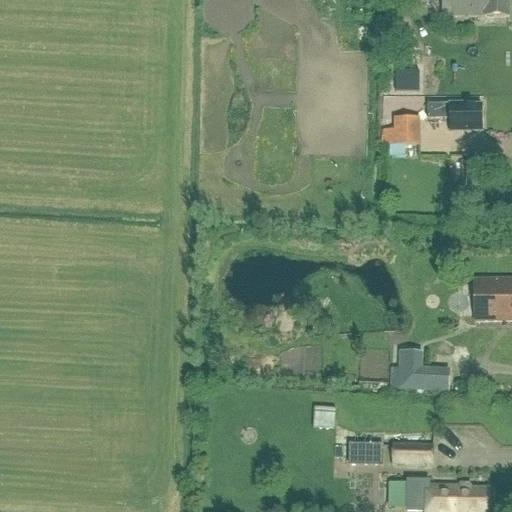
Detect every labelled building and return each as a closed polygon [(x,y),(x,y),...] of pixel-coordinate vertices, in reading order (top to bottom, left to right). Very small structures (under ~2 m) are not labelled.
[(442,0),(442,10),(442,18),(484,18),(484,19),(509,19),(509,0),(442,0)] [(409,94),(409,82),(390,82),(391,95),(409,94)] [(450,122),(450,134),(482,133),(481,104),(463,104),(463,102),(427,103),(427,122),(450,122)] [(420,121),(381,121),(381,149),(389,149),(389,159),(405,159),(405,149),(420,149),(420,121)] [(450,156),(450,143),(425,143),(426,156),(450,156)] [(479,158),(466,158),(466,188),(483,188),(483,180),(478,180),(479,158)] [(511,281),(474,282),(475,324),(511,323),(511,281)] [(429,355),(428,389),(452,389),(453,355),(429,355)] [(388,384),(389,367),(366,366),(366,363),(360,362),(357,365),(367,387),(373,387),(373,383),(388,384)] [(314,410),(312,430),(335,431),(336,411),(314,410)] [(432,449),(392,448),(350,447),(350,466),(392,467),(392,468),(432,469),(432,449)] [(487,511),(488,491),(461,491),(461,489),(425,489),(424,511),(487,511)]
